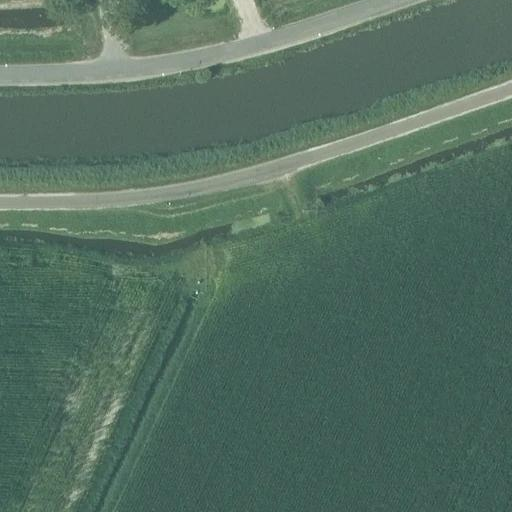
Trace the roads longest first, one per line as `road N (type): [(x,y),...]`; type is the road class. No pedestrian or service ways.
road 1 (unclassified): [(0,201),(201,190),(511,90)]
road 2 (unclassified): [(0,76),(190,62),(394,0)]
